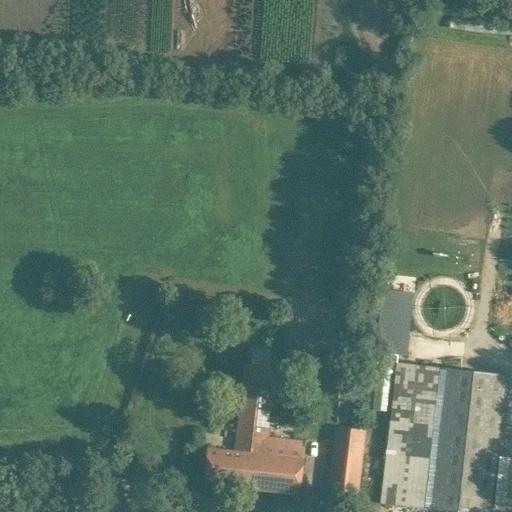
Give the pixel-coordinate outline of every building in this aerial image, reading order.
[(394,204),(467,217),(470,200),(460,198),(462,187),(399,175),(394,204)] [(381,322),(378,353),(406,356),(408,324),(411,293),(383,291),(381,322)] [(300,362),(298,376),(309,377),(311,363),(300,362)] [(234,453),(227,452),(207,450),(203,485),(298,496),(304,443),(266,439),(274,368),(244,365),(234,453)] [(486,374),(419,366),(403,507),(443,511),(489,511),(506,376),(486,374)] [(336,429),(330,479),(328,499),(357,503),(359,483),(365,432),(336,429)]
